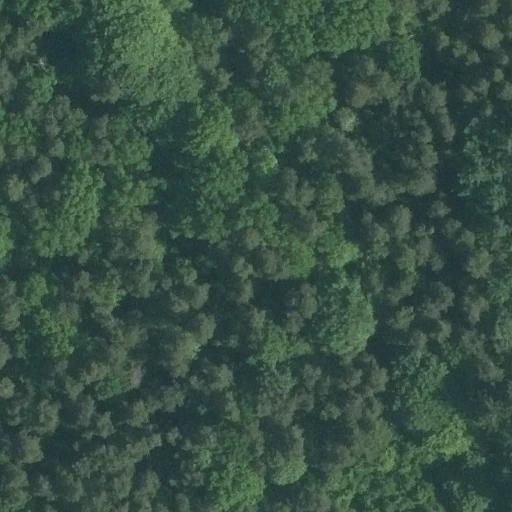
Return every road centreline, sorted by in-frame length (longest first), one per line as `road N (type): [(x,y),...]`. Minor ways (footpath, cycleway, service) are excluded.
road 1 (track): [(125,0),(241,160),(511,483)]
road 2 (track): [(268,0),(241,160),(127,511)]
road 3 (track): [(511,367),(198,511)]
